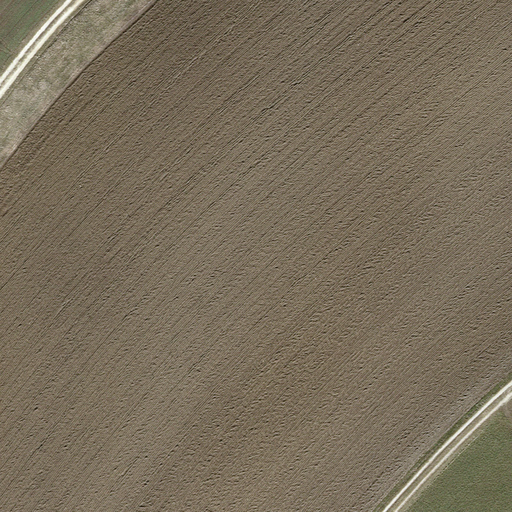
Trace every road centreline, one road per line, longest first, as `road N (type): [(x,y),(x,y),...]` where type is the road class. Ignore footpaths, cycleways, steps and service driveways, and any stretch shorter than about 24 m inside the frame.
road 1 (track): [(511,392),(399,511)]
road 2 (track): [(0,112),(93,0)]
